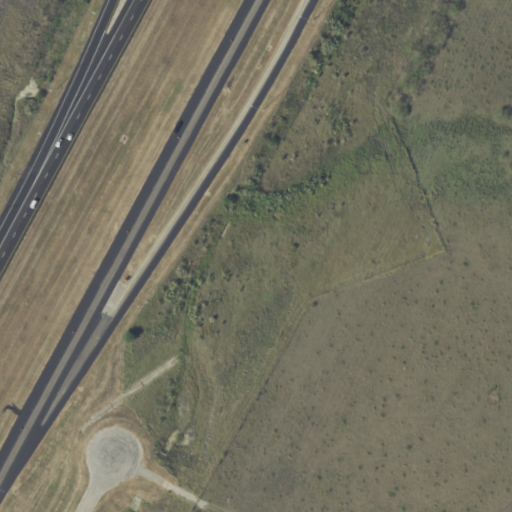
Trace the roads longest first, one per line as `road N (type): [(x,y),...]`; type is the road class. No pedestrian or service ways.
road 1 (motorway): [(0,481),(215,161),(309,0)]
road 2 (motorway): [(0,471),(255,0)]
road 3 (motorway): [(139,0),(0,257)]
road 4 (motorway): [(108,0),(0,236)]
